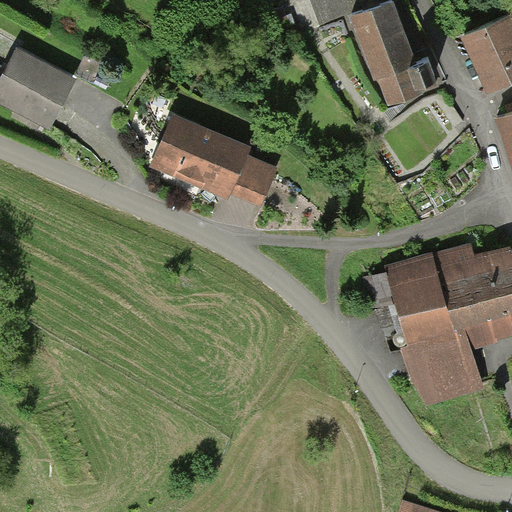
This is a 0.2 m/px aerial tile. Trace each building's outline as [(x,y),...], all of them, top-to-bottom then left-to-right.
[(290,0),(302,31),(348,16),(388,0),(290,0)] [(421,73),(392,0),(388,0),(370,7),(348,16),(375,84),(380,82),(390,108),(438,90),(430,70),(421,73)] [(511,18),(511,16),(462,38),(482,85),(487,96),(511,84),(511,18)] [(78,82),(17,49),(6,68),(0,79),(0,104),(26,118),(51,131),(78,82)] [(252,147),(174,114),(151,167),(211,193),(228,201),(231,194),(248,156),(252,147)] [(511,115),(497,121),(499,128),(511,169),(511,115)] [(279,169),(248,156),(231,194),(262,208),(279,169)] [(472,243),(434,254),(456,335),(466,332),(471,350),(500,342),(499,341),(504,340),(511,337),(511,247),(484,254),(476,257),(472,243)] [(408,346),(456,335),(434,254),(386,267),(388,274),(363,278),(373,310),(395,306),(408,346)] [(456,335),(408,346),(400,347),(410,379),(428,407),(486,391),(471,350),(466,332),(456,335)] [(445,511),(404,500),(400,511),(445,511)]
